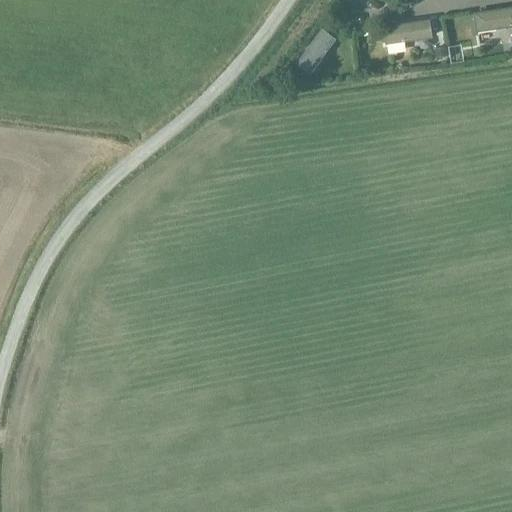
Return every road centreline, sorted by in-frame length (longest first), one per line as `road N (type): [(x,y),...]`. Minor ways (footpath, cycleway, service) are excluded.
road 1 (track): [(0,365),(54,241),(83,205),(230,81),(289,0)]
road 2 (track): [(128,167),(98,148),(0,135)]
